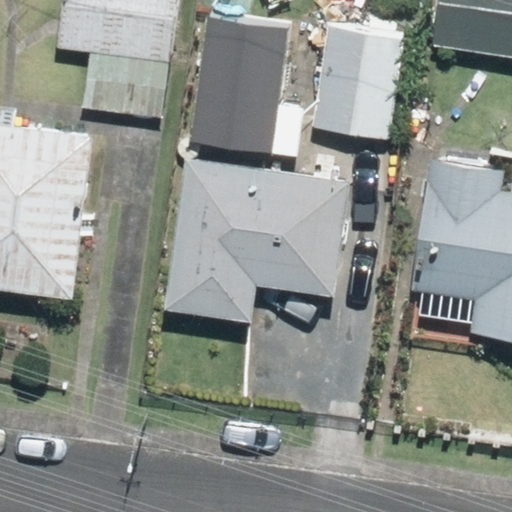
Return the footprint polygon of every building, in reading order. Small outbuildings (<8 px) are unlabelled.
[(174,0),(58,0),(53,43),(89,48),(82,103),(158,114),(174,0)] [(511,0),(435,0),(430,42),(511,53),(511,0)] [(402,33),(327,23),(313,124),(388,135),(402,33)] [(86,134),(0,121),(0,286),(64,296),(86,134)] [(246,317),(251,282),(328,293),(344,176),(180,154),(159,305),(246,317)] [(511,190),(496,188),(499,167),(422,156),(419,177),(404,288),(470,297),(465,329),(511,335),(511,190)]
